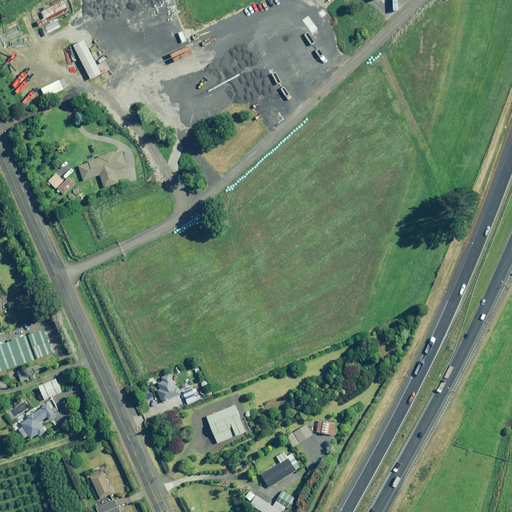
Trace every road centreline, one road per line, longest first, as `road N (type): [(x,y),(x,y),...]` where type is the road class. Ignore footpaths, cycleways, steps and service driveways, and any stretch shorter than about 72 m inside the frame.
road 1 (motorway): [(345,511),(468,266),(511,153)]
road 2 (secondary): [(161,511),(0,154)]
road 3 (motorway): [(511,245),(374,511)]
